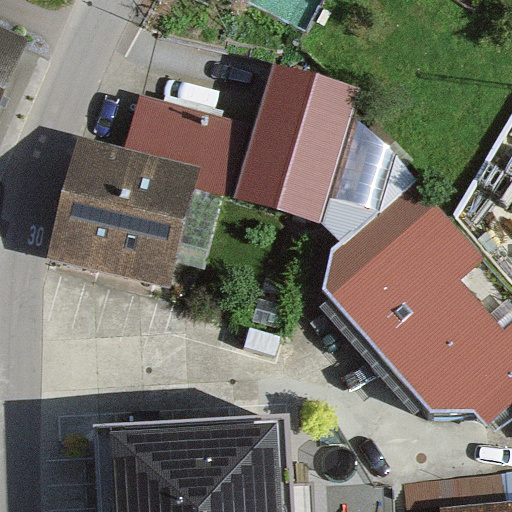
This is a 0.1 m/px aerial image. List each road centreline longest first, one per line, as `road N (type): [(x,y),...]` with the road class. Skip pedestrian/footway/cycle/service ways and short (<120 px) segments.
road 1 (unclassified): [(107,0),(78,52),(26,218),(13,311),(10,511)]
road 2 (unknown): [(13,311),(299,353),(337,372),(359,395),(379,511)]
